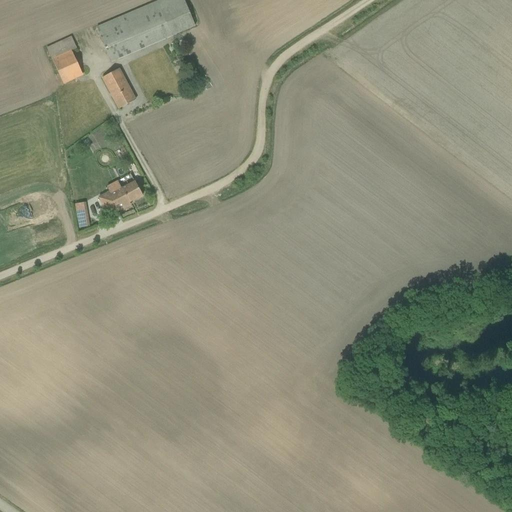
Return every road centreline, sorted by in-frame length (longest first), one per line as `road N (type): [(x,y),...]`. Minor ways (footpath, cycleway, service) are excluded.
road 1 (track): [(373,0),(264,79),(256,154),(246,174),(166,210)]
road 2 (unclassified): [(166,210),(0,277)]
